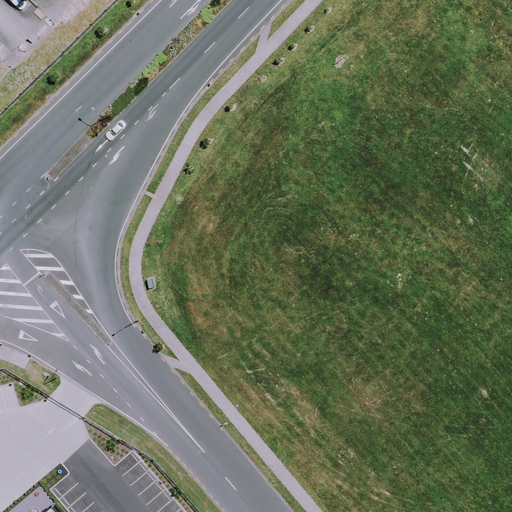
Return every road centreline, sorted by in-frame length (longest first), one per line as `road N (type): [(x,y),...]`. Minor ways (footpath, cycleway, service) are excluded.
road 1 (tertiary): [(255,0),(42,216)]
road 2 (tertiary): [(8,182),(186,0)]
road 3 (unclassified): [(42,216),(133,347),(150,392)]
road 4 (unclassified): [(150,392),(85,357),(0,269)]
road 5 (unclassified): [(150,392),(254,511)]
